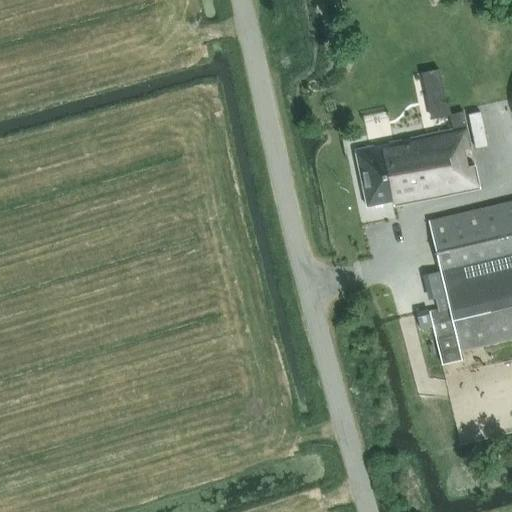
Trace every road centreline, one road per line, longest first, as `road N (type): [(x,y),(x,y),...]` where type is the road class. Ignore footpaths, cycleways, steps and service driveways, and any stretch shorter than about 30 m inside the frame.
road 1 (tertiary): [(369,511),(242,0)]
road 2 (track): [(511,191),(414,213),(425,260)]
